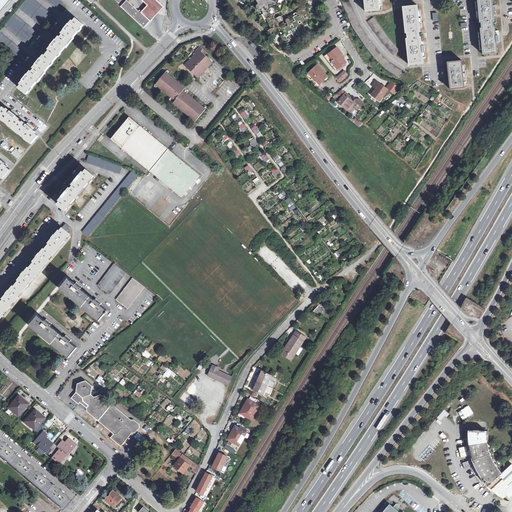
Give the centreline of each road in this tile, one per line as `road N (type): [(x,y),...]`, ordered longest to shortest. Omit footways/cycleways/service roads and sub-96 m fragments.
road 1 (trunk): [(511,173),(300,511)]
road 2 (trunk): [(318,511),(511,203)]
road 3 (unclassified): [(178,511),(256,355),(322,285),(359,268)]
road 4 (secondary): [(223,35),(401,256)]
road 5 (trunk): [(406,262),(410,283),(283,511)]
road 6 (unclassified): [(0,231),(45,169),(173,35)]
road 7 (track): [(370,249),(248,87)]
road 8 (trunk): [(344,506),(456,359)]
road 9 (trunk): [(511,138),(431,248),(401,256)]
